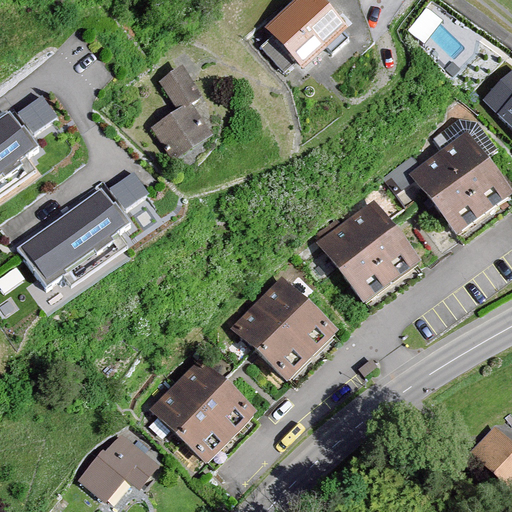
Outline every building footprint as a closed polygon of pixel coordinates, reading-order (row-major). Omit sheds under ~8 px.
[(340,32),(309,0),(292,0),(257,32),(295,73),(340,32)] [(406,27),(422,40),(441,15),(425,2),(406,27)] [(151,85),(169,116),(184,107),(193,101),(175,71),(151,85)] [(511,75),(488,101),(511,124),(511,75)] [(50,119),(35,98),(10,115),(25,136),(50,119)] [(203,139),(184,107),(169,116),(144,131),(163,163),(203,139)] [(1,115),(0,115),(0,174),(29,154),(1,115)] [(461,143),(401,184),(445,248),(505,207),(461,143)] [(141,197),(126,175),(101,192),(116,214),(141,197)] [(93,191),(8,252),(37,291),(121,230),(93,191)] [(368,210),(309,254),(357,319),(416,275),(368,210)] [(277,395),(332,342),(277,285),(221,338),(277,395)] [(194,476),(250,425),(197,369),(142,420),(194,476)] [(511,484),(511,434),(495,419),(470,447),(511,484)] [(120,437),(85,482),(105,498),(125,474),(141,487),(157,467),(120,437)]
